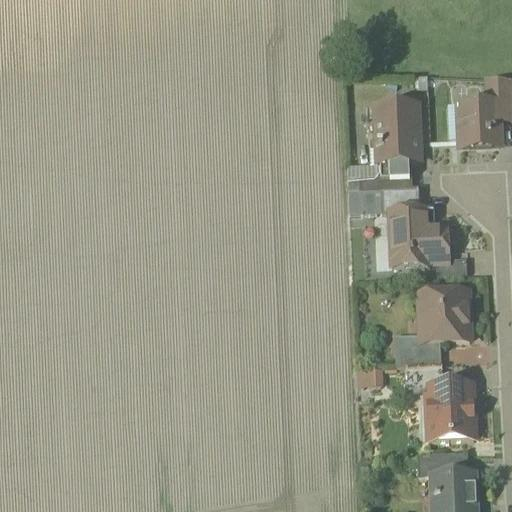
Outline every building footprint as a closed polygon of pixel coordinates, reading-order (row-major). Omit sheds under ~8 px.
[(511,103),(511,87),(484,86),(485,111),(495,110),(495,127),(498,127),(511,126),(511,103)] [(485,111),(463,112),(464,127),(460,127),(461,154),(499,153),(498,127),(495,127),(495,110),(485,111)] [(416,112),(376,114),(378,153),(376,153),(376,156),(382,156),(383,170),(411,169),(419,168),(416,112)] [(411,169),(383,170),(383,183),(360,184),(360,198),(412,196),(411,169)] [(412,196),(360,198),(361,222),(390,221),(390,219),(418,217),(417,196),(412,196)] [(418,217),(390,219),(390,221),(393,274),(428,272),(428,271),(437,271),(448,270),(448,267),(446,237),(427,238),(426,217),(418,217)] [(466,267),(448,267),(448,270),(437,271),(437,284),(467,282),(466,267)] [(467,300),(419,302),(420,324),(425,324),(426,342),(427,350),(435,349),(470,348),(470,346),(465,346),(464,334),(469,334),(467,300)] [(426,342),(394,344),(396,375),(404,375),(436,373),(435,349),(427,350),(426,342)] [(436,373),(404,375),(405,397),(427,396),(427,394),(443,393),(442,373),(436,373)] [(443,393),(427,394),(427,396),(428,413),(434,413),(435,446),(430,447),(430,448),(474,446),(472,392),(443,393)] [(468,461),(418,463),(419,484),(438,483),(438,482),(464,481),(463,462),(468,462),(468,461)] [(464,481),(438,482),(438,483),(438,493),(435,493),(436,498),(439,498),(439,501),(434,501),(434,511),(473,511),(473,501),(475,500),(474,481),(464,481)]
